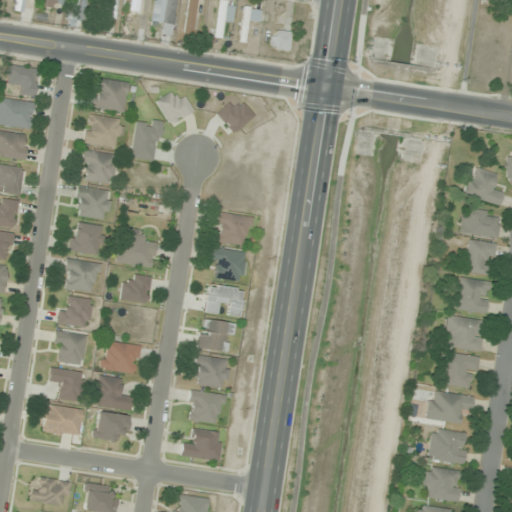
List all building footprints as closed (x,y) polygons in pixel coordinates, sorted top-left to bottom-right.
[(14,0),(13,11),(23,12),(24,0),(33,0),(35,0),(14,0)] [(41,0),(41,5),(56,8),(57,0),(41,0)] [(68,0),(68,21),(85,21),(85,0),(68,0)] [(102,0),(101,18),(116,19),(117,0),(102,0)] [(135,30),(139,0),(130,0),(127,29),(135,30)] [(176,0),(154,0),(152,22),(163,23),(161,33),(171,35),(176,0)] [(196,0),(187,0),(183,33),(192,35),(196,0)] [(217,0),(214,38),(221,39),(223,21),(232,22),(234,2),(218,0),(217,0)] [(259,22),(260,9),(242,7),(239,42),(245,42),(247,21),(259,22)] [(267,50),(290,50),(290,32),(267,31),(267,50)] [(14,95),(36,94),(34,66),(6,68),(6,83),(14,82),(14,95)] [(127,83),(93,77),(88,107),(122,113),(127,83)] [(175,99),(170,92),(155,102),(170,124),(192,110),(182,95),(175,99)] [(32,103),(0,99),(0,125),(29,129),(32,103)] [(253,115),(241,102),(234,109),(227,102),(215,115),(233,134),(253,115)] [(119,149),(122,119),(87,115),(84,144),(119,149)] [(130,157),(155,161),(160,122),(136,118),(130,157)] [(27,135),(0,131),(0,156),(24,160),(27,135)] [(78,177),(111,183),(115,156),(82,150),(78,177)] [(19,195),(21,167),(0,165),(0,183),(2,183),(1,193),(19,195)] [(493,191),(497,175),(471,167),(463,195),(499,205),(502,193),(493,191)] [(108,218),(109,189),(75,189),(74,217),(108,218)] [(0,225),(16,225),(15,199),(0,200),(0,225)] [(495,238),(499,214),(464,209),(461,232),(495,238)] [(247,246),(250,217),(216,213),(212,242),(247,246)] [(68,251),(100,255),(103,226),(72,223),(68,251)] [(12,234),(0,231),(0,258),(7,260),(12,234)] [(153,242),(144,242),(144,234),(118,233),(117,265),(152,266),(153,242)] [(488,275),(493,244),(469,240),(464,271),(488,275)] [(208,268),(214,268),(213,278),(240,282),(244,252),(211,247),(208,268)] [(96,293),(100,264),(65,259),(62,288),(96,293)] [(119,299),(145,304),(151,278),(133,274),(131,284),(122,282),(119,299)] [(455,309),(485,314),(489,282),(459,278),(455,309)] [(203,312),(215,314),(217,305),(226,307),(224,315),(240,317),(244,290),(207,284),(203,312)] [(59,305),(57,324),(86,328),(91,300),(70,296),(68,306),(59,305)] [(453,337),(452,349),(480,351),(482,320),(446,318),(445,337),(453,337)] [(232,323),(201,319),(196,348),(228,352),(232,323)] [(52,350),(61,351),(59,362),(81,365),(86,335),(55,331),(52,350)] [(139,346),(104,341),(100,370),(134,375),(139,346)] [(473,389),(477,356),(442,352),(438,385),(473,389)] [(191,384),(224,389),(229,361),(195,355),(191,384)] [(79,401),(81,371),(49,369),(48,380),(57,381),(56,400),(79,401)] [(129,410),(130,396),(120,395),(121,379),(96,376),(93,406),(129,410)] [(222,395),(189,390),(185,420),(218,424),(222,395)] [(425,420),(459,424),(461,409),(471,410),(473,396),(436,392),(435,401),(427,400),(425,420)] [(41,432),(78,436),(81,409),(44,405),(41,432)] [(116,433),(125,434),(128,417),(95,411),(91,437),(114,441),(116,433)] [(462,464),(466,433),(431,428),(427,460),(462,464)] [(218,461),(221,432),(192,429),(190,444),(181,443),(179,457),(218,461)] [(456,502),(461,473),(427,467),(422,496),(456,502)] [(29,502),(66,506),(69,481),(32,478),(29,502)] [(91,511),(113,511),(115,497),(107,497),(108,486),(84,484),(82,511),(91,511)]
